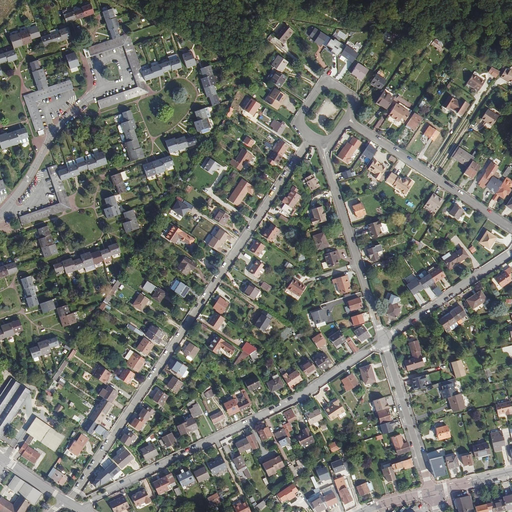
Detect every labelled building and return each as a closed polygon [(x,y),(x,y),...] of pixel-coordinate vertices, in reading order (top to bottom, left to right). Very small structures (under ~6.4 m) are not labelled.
[(82,7),(82,9),(85,17),(94,14),(91,4),(82,7)] [(85,17),(82,9),(73,12),(76,20),(85,17)] [(106,21),(115,18),(112,9),(103,12),(106,21)] [(76,20),(73,12),(64,15),(67,23),(76,20)] [(116,17),(115,18),(106,21),(109,30),(117,28),(120,27),(116,17)] [(281,43),(287,36),(289,37),(293,31),(284,24),(274,37),(281,43)] [(28,30),(31,40),(40,36),(37,27),(28,30)] [(59,30),(60,33),(62,41),(72,38),(68,27),(59,30)] [(109,30),(112,40),(120,37),(117,28),(109,30)] [(323,47),(328,37),(311,28),(306,39),(323,47)] [(32,42),(31,40),(28,30),(19,33),(23,45),(32,42)] [(339,31),(336,35),(344,41),(347,36),(339,31)] [(392,36),(385,32),(382,37),(391,43),(396,36),(393,34),(392,36)] [(23,45),(19,33),(10,36),(14,49),(23,45)] [(53,44),(62,41),(60,33),(50,36),(53,44)] [(44,47),(53,44),(50,36),(50,34),(41,38),(44,47)] [(120,37),(112,40),(83,49),(86,56),(123,44),(123,43),(131,40),(129,34),(120,37)] [(425,39),(420,36),(417,40),(428,47),(432,41),(425,37),(425,39)] [(438,41),(435,39),(432,45),(438,49),(437,50),(441,53),(444,49),(441,48),(445,43),(439,39),(438,41)] [(133,45),(131,40),(123,43),(123,44),(86,56),(86,58),(123,46),(137,87),(97,100),(98,102),(138,88),(141,95),(149,92),(145,81),(138,83),(126,48),(133,45)] [(138,83),(145,81),(142,72),(133,45),(126,48),(138,83)] [(328,55),(327,58),(335,60),(338,50),(327,46),(325,54),(328,55)] [(14,50),(5,53),(8,61),(8,62),(17,59),(14,50)] [(182,55),(187,68),(192,67),(196,65),(192,52),(182,55)] [(65,56),(70,69),(80,66),(75,53),(65,56)] [(271,66),(277,70),(281,73),(288,62),(278,56),(271,66)] [(169,61),(172,69),(172,71),(178,69),(182,67),(179,58),(169,61)] [(29,63),(32,72),(40,70),(37,60),(29,63)] [(169,61),(160,64),(163,72),(168,71),(172,69),(169,61)] [(151,68),(154,78),(159,76),(164,75),(163,72),(160,64),(151,67),(151,68)] [(368,70),(358,64),(352,73),(362,80),(368,70)] [(200,69),(203,78),(213,75),(210,65),(200,69)] [(488,76),(495,79),(499,71),(490,67),(487,73),(489,74),(488,76)] [(150,79),(154,78),(151,68),(142,72),(145,81),(150,79)] [(32,72),(35,82),(45,78),(46,78),(43,69),(40,70),(32,72)] [(505,79),(508,81),(511,83),(511,71),(509,70),(509,71),(505,69),(500,77),(504,80),(505,79)] [(281,73),(277,70),(270,81),(280,88),(287,77),(281,73)] [(386,81),(382,78),(385,75),(379,71),(376,74),(370,83),(381,90),(386,81)] [(467,84),(479,91),(484,82),(473,74),(467,84)] [(216,84),(213,75),(203,78),(201,79),(204,88),(213,85),(216,84)] [(35,82),(38,91),(48,88),(45,78),(35,82)] [(48,88),(38,91),(35,92),(37,99),(73,87),(70,80),(48,88)] [(216,94),(213,85),(204,88),(205,93),(207,97),(208,97),(216,94)] [(73,89),(73,87),(37,99),(35,92),(24,96),(27,104),(33,102),(43,130),(45,129),(36,102),(73,89)] [(138,88),(98,102),(100,109),(141,95),(138,88)] [(274,88),(265,102),(277,110),(286,96),(274,88)] [(376,102),(386,109),(394,98),(383,91),(376,102)] [(220,103),(216,94),(208,97),(210,101),(211,106),(220,103)] [(463,105),(450,96),(443,107),(448,110),(450,108),(458,113),(457,113),(462,116),(469,105),(465,102),(463,105)] [(249,113),(255,105),(247,100),(241,108),(249,113)] [(233,101),(230,107),(234,109),(235,110),(239,105),(233,101)] [(37,131),(43,130),(33,102),(27,104),(36,132),(37,131)] [(410,113),(396,104),(389,115),(399,122),(400,120),(404,122),(410,113)] [(195,112),(198,121),(208,118),(204,108),(195,112)] [(481,119),(492,126),(498,116),(488,109),(481,119)] [(125,122),(133,119),(132,114),(130,110),(122,113),(122,114),(125,122)] [(414,113),(406,125),(411,128),(412,127),(415,129),(422,118),(414,113)] [(208,118),(198,121),(194,122),(196,126),(197,132),(211,127),(208,118)] [(124,133),(134,130),(137,129),(135,124),(133,119),(125,122),(121,124),(124,133)] [(286,127),(275,119),(270,126),(273,128),(272,130),(280,135),(286,127)] [(439,133),(429,127),(424,134),(434,141),(439,133)] [(28,137),(25,128),(16,131),(19,140),(20,140),(21,143),(29,141),(28,137)] [(124,133),(127,142),(137,139),(134,130),(124,133)] [(19,140),(16,131),(7,134),(11,146),(20,143),(19,140)] [(11,146),(7,134),(6,133),(0,134),(0,144),(2,149),(11,146)] [(190,137),(185,139),(188,147),(198,144),(195,135),(190,137)] [(185,136),(175,139),(179,150),(188,147),(185,139),(185,136)] [(255,142),(247,137),(243,142),(251,147),(255,142)] [(179,150),(175,139),(175,138),(166,141),(170,153),(179,150)] [(362,143),(354,138),(350,144),(348,143),(346,147),(345,149),(344,148),(338,157),(348,164),(351,159),(350,158),(357,149),(358,149),(362,143)] [(125,143),(128,152),(140,148),(137,139),(127,142),(125,143)] [(273,151),(274,151),(282,156),(289,146),(280,140),(273,151)] [(451,156),(468,167),(472,161),(474,158),(457,147),(451,156)] [(141,148),(140,148),(128,152),(131,162),(144,157),(141,148)] [(241,170),(247,161),(249,162),(253,156),(242,150),(235,161),(233,159),(230,163),(241,170)] [(282,156),(274,151),(269,159),(277,164),(282,156)] [(95,158),(98,167),(107,164),(103,152),(99,153),(94,155),(95,158)] [(86,161),(85,161),(88,169),(89,170),(98,167),(95,158),(94,155),(92,154),(86,156),(85,158),(86,161)] [(166,157),(162,159),(165,168),(174,165),(171,156),(166,157)] [(152,162),(157,174),(166,171),(165,168),(162,159),(152,162)] [(219,169),(221,166),(210,159),(203,169),(212,175),(215,170),(216,168),(219,169)] [(80,174),(79,172),(76,164),(75,161),(74,160),(66,162),(66,164),(67,168),(71,178),(80,174)] [(379,163),(374,160),(368,169),(375,174),(373,177),(378,180),(381,176),(386,168),(381,165),(380,166),(378,164),(378,163),(379,163)] [(88,169),(85,161),(80,163),(76,164),(79,172),(88,169)] [(472,161),(468,167),(463,175),(471,180),(480,167),(472,161)] [(157,174),(152,162),(143,165),(147,177),(157,174)] [(486,186),(492,176),(498,167),(491,163),(486,171),(487,171),(479,183),(480,184),(484,187),(485,187),(486,186)] [(61,181),(58,171),(56,165),(49,167),(60,200),(67,197),(61,181)] [(60,200),(49,167),(47,168),(59,203),(19,216),(20,218),(60,205),(62,212),(71,209),(67,197),(60,200)] [(503,176),(506,178),(511,169),(509,167),(503,176)] [(61,181),(71,178),(67,168),(58,171),(61,181)] [(350,170),(342,172),(344,179),(352,177),(350,170)] [(115,185),(124,182),(123,180),(126,179),(127,178),(125,171),(111,176),(114,185),(115,185)] [(398,178),(391,173),(386,181),(393,185),(393,186),(406,194),(413,182),(409,179),(408,181),(407,180),(406,181),(405,181),(403,180),(398,177),(398,178)] [(307,182),(312,191),(320,186),(315,178),(314,178),(311,175),(305,178),(307,182)] [(492,176),(486,186),(496,193),(502,183),(492,176)] [(496,193),(492,199),(495,201),(499,195),(500,196),(503,199),(506,194),(508,195),(511,190),(508,188),(511,181),(506,178),(502,183),(496,193)] [(252,194),(256,188),(242,179),(229,200),(238,206),(248,192),(252,194)] [(127,191),(124,182),(115,185),(118,194),(127,191)] [(298,190),(293,187),(291,190),(291,191),(286,199),(285,198),(282,202),(285,204),(281,209),(292,216),(296,211),(293,209),(301,196),(296,193),(298,190)] [(436,212),(444,201),(433,194),(425,205),(436,212)] [(108,208),(117,205),(114,195),(105,199),(108,208)] [(356,218),(366,214),(362,203),(353,206),(356,218)] [(22,225),(62,212),(60,205),(20,218),(22,225)] [(120,214),(117,205),(108,208),(104,209),(107,218),(120,214)] [(463,211),(455,205),(449,213),(458,219),(463,211)] [(323,211),(322,206),(312,209),(315,218),(311,219),(313,224),(326,220),(325,215),(326,215),(324,210),(323,211)] [(213,219),(224,226),(230,216),(219,209),(213,219)] [(126,222),(136,219),(133,210),(123,213),(126,222)] [(275,212),(273,216),(280,220),(282,216),(275,212)] [(139,228),(136,219),(126,222),(123,223),(126,233),(139,228)] [(380,221),(368,225),(369,230),(370,230),(371,233),(370,233),(372,239),(381,236),(378,227),(381,226),(380,221)] [(268,229),(266,232),(265,232),(262,236),(271,242),(279,230),(271,224),(268,229)] [(41,238),(51,235),(47,226),(38,229),(41,238)] [(173,226),(166,237),(175,243),(178,238),(187,244),(191,238),(173,226)] [(212,244),(220,232),(211,226),(203,238),(212,244)] [(496,238),(487,232),(479,243),(489,249),(496,238)] [(328,246),(324,233),(313,236),(318,249),(328,246)] [(38,239),(41,248),(54,244),(51,235),(41,238),(38,239)] [(258,257),(265,246),(256,240),(254,244),(253,246),(249,251),(258,257)] [(108,246),(108,247),(111,255),(121,252),(117,243),(108,246)] [(423,245),(420,243),(414,251),(420,250),(423,245)] [(55,244),(54,244),(41,248),(45,258),(58,253),(55,244)] [(379,246),(368,249),(371,261),(382,257),(379,246)] [(468,249),(472,254),(476,250),(472,246),(468,249)] [(108,247),(99,250),(102,259),(111,255),(108,247)] [(462,248),(451,256),(449,253),(441,258),(444,261),(443,261),(449,269),(456,264),(457,264),(468,256),(462,248)] [(102,259),(99,250),(90,254),(94,264),(103,261),(102,259)] [(337,260),(336,257),(339,256),(338,250),(325,254),(327,262),(322,263),(324,269),(338,265),(337,260)] [(80,255),(81,258),(84,267),(94,264),(90,254),(89,252),(80,255)] [(185,275),(190,267),(194,269),(197,265),(185,257),(177,270),(185,275)] [(75,271),(72,261),(71,258),(62,262),(65,270),(66,274),(75,271)] [(84,267),(81,258),(72,261),(75,271),(84,267)] [(382,262),(386,268),(393,265),(389,259),(382,262)] [(259,272),(264,265),(257,260),(249,272),(257,278),(261,273),(259,272)] [(5,265),(9,275),(18,272),(15,262),(5,265)] [(55,273),(65,270),(62,262),(52,265),(55,273)] [(0,267),(0,277),(9,275),(5,265),(0,267)] [(429,274),(432,279),(434,282),(440,278),(440,279),(445,276),(439,267),(435,269),(429,274)] [(511,281),(509,278),(511,277),(510,267),(504,271),(505,272),(496,279),(502,287),(511,281)] [(24,289),(32,286),(34,286),(30,276),(21,280),(24,289)] [(337,283),(340,294),(351,291),(346,276),(332,280),(334,284),(337,283)] [(287,289),(299,297),(305,288),(298,283),(298,282),(293,279),(287,289)] [(438,288),(434,282),(432,279),(429,281),(431,285),(426,288),(430,294),(438,288)] [(108,293),(112,296),(120,283),(117,280),(108,293)] [(183,298),(190,288),(181,282),(174,292),(183,298)] [(260,291),(249,284),(243,293),(254,300),(260,291)] [(35,295),(32,286),(24,289),(27,298),(35,295)] [(160,302),(166,293),(158,288),(152,297),(160,302)] [(466,300),(472,309),(487,300),(481,291),(466,300)] [(133,305),(141,311),(149,299),(140,293),(133,305)] [(422,300),(417,293),(414,296),(418,302),(422,300)] [(39,305),(35,295),(27,298),(26,299),(29,308),(39,305)] [(221,313),(228,304),(220,298),(213,308),(221,313)] [(351,310),(362,307),(359,298),(348,302),(349,306),(345,307),(347,314),(352,312),(351,310)] [(43,313),(55,309),(52,300),(40,304),(43,313)] [(103,311),(107,305),(103,302),(99,308),(103,311)] [(390,303),(386,314),(396,318),(400,307),(397,306),(397,304),(397,303),(396,302),(394,302),(394,303),(393,304),(390,303)] [(60,318),(70,314),(67,305),(56,309),(60,318)] [(449,313),(450,313),(456,322),(466,315),(460,306),(449,313)] [(323,309),(311,313),(315,324),(327,321),(323,309)] [(272,316),(263,310),(261,314),(262,315),(260,318),(259,318),(256,322),(257,322),(254,326),(263,332),(271,320),(270,320),(272,316)] [(73,313),(70,314),(60,318),(63,327),(76,322),(73,313)] [(208,324),(217,330),(225,319),(216,313),(208,324)] [(456,322),(450,313),(438,321),(444,330),(456,322)] [(19,320),(10,323),(14,333),(23,330),(19,320)] [(2,329),(5,338),(15,335),(14,333),(10,323),(1,326),(2,329)] [(127,327),(142,336),(143,334),(129,324),(127,327)] [(146,335),(158,343),(164,334),(152,326),(146,335)] [(354,332),(361,342),(370,336),(363,326),(354,332)] [(337,349),(344,344),(342,343),(346,340),(339,331),(329,338),(337,349)] [(325,343),(319,334),(312,339),(318,348),(325,343)] [(47,340),(50,348),(59,345),(56,336),(47,340)] [(216,353),(224,341),(216,336),(209,348),(216,353)] [(347,342),(354,353),(358,350),(350,337),(346,340),(347,342)] [(147,354),(154,344),(144,338),(137,348),(147,354)] [(50,348),(47,340),(38,343),(39,346),(42,355),(51,352),(50,348)] [(424,366),(420,351),(421,351),(418,340),(408,343),(413,358),(404,361),(407,371),(424,366)] [(232,347),(224,341),(220,347),(229,353),(232,347)] [(243,350),(249,355),(255,351),(257,349),(246,342),(241,349),(243,350)] [(188,355),(193,359),(199,349),(189,343),(183,353),(188,355)] [(33,358),(42,355),(39,346),(29,349),(33,358)] [(76,351),(73,349),(67,358),(70,359),(76,351)] [(144,359),(136,353),(130,350),(128,353),(132,355),(126,364),(138,372),(141,367),(140,366),(143,362),(144,359)] [(241,361),(249,355),(243,350),(237,359),(241,361)] [(255,351),(249,355),(253,362),(259,359),(255,351)] [(327,365),(331,362),(325,353),(321,356),(322,357),(314,361),(321,371),(328,366),(327,365)] [(59,368),(62,371),(67,363),(64,360),(59,368)] [(306,375),(316,369),(309,360),(300,366),(306,375)] [(171,370),(181,377),(181,376),(185,370),(187,367),(177,361),(171,370)] [(111,373),(99,365),(92,376),(105,384),(107,380),(111,373)] [(375,381),(370,366),(360,369),(365,384),(375,381)] [(62,371),(59,368),(57,371),(52,379),(55,381),(62,371)] [(126,368),(119,378),(127,383),(128,384),(135,374),(126,368)] [(294,385),(302,380),(296,370),(288,376),(286,373),(282,376),(289,387),(293,384),(294,385)] [(358,384),(352,374),(344,379),(348,384),(345,386),(344,387),(347,391),(358,384)] [(428,387),(425,375),(411,379),(414,391),(428,387)] [(257,376),(244,382),(249,391),(261,385),(257,376)] [(176,392),(182,383),(173,377),(167,386),(176,392)] [(271,392),(283,386),(279,377),(273,380),(267,383),(271,392)] [(0,438),(25,400),(23,398),(24,397),(24,396),(24,395),(23,395),(23,394),(22,394),(21,394),(20,394),(17,390),(21,384),(11,378),(0,395),(0,438)] [(440,400),(448,398),(459,394),(457,390),(455,391),(454,387),(456,387),(455,383),(456,382),(455,378),(442,382),(443,386),(442,387),(443,390),(438,392),(440,400)] [(31,391),(21,384),(17,390),(20,394),(21,394),(22,394),(23,394),(23,395),(24,395),(24,396),(24,397),(23,398),(25,400),(31,391)] [(103,398),(111,403),(118,393),(108,386),(106,390),(102,397),(103,398)] [(205,393),(207,398),(214,395),(211,390),(207,391),(205,393)] [(153,399),(162,405),(168,396),(159,391),(153,399)] [(232,396),(234,399),(240,412),(250,407),(249,405),(252,404),(246,393),(243,394),(243,395),(236,398),(234,394),(232,395),(232,396)] [(459,394),(448,398),(452,412),(465,408),(460,394),(459,394)] [(385,397),(372,400),(376,411),(388,408),(385,397)] [(112,404),(111,403),(103,398),(96,408),(106,414),(112,404)] [(239,411),(234,399),(224,404),(229,415),(239,411)] [(339,400),(339,401),(337,399),(333,402),(334,404),(332,405),(332,406),(329,408),(328,407),(325,409),(325,411),(331,420),(345,411),(342,407),(343,406),(339,400)] [(498,415),(505,413),(505,415),(511,413),(511,411),(509,401),(495,405),(498,415)] [(202,413),(197,403),(192,406),(193,407),(191,408),(189,402),(186,404),(191,414),(193,418),(202,413)] [(58,414),(63,407),(59,405),(55,411),(58,414)] [(143,421),(146,422),(152,410),(146,407),(144,410),(139,407),(129,427),(138,431),(143,421)] [(99,425),(106,414),(96,408),(90,419),(99,425)] [(310,425),(323,419),(318,409),(305,415),(310,425)] [(391,421),(388,410),(378,413),(381,424),(391,421)] [(221,411),(210,417),(213,423),(224,417),(221,411)] [(286,430),(291,427),(289,423),(290,422),(296,419),(292,411),(290,412),(291,413),(285,416),(289,423),(283,425),(286,430)] [(57,412),(49,412),(49,425),(57,425),(57,412)] [(186,422),(177,427),(181,434),(191,430),(191,431),(198,427),(193,418),(191,414),(184,418),(186,422)] [(43,428),(45,424),(37,419),(34,423),(43,428)] [(95,430),(99,425),(90,419),(89,419),(82,429),(91,435),(94,430),(95,430)] [(390,422),(380,425),(383,434),(393,432),(390,422)] [(52,446),(58,438),(52,434),(54,430),(45,424),(43,428),(34,423),(29,431),(31,433),(32,433),(37,436),(40,439),(52,446)] [(292,430),(291,427),(286,430),(283,425),(282,426),(283,429),(288,438),(291,437),(289,432),(292,430)] [(436,429),(440,440),(450,437),(447,426),(436,429)] [(262,440),(272,436),(267,427),(258,432),(262,440)] [(303,433),(296,437),(301,446),(308,443),(309,444),(314,442),(307,428),(302,430),(303,433)] [(288,438),(283,429),(275,434),(280,441),(279,442),(281,447),(290,442),(288,438)] [(128,431),(125,436),(122,434),(117,442),(127,448),(135,436),(128,431)] [(502,432),(490,434),(494,452),(502,450),(501,445),(505,444),(502,432)] [(30,435),(25,442),(29,445),(34,438),(51,449),(52,446),(40,439),(37,436),(32,433),(31,433),(32,433),(31,436),(30,435)] [(167,447),(176,442),(171,433),(162,438),(162,439),(159,441),(162,447),(166,446),(167,447)] [(4,434),(1,439),(13,447),(16,441),(4,434)] [(77,456),(88,439),(82,435),(76,443),(74,442),(69,450),(77,456)] [(384,445),(381,435),(376,437),(379,446),(384,445)] [(395,447),(397,446),(399,454),(410,451),(408,442),(402,444),(401,439),(400,435),(392,438),(395,447)] [(258,442),(255,436),(250,438),(253,445),(258,443),(258,442)] [(60,439),(58,438),(52,446),(51,449),(53,450),(60,439)] [(240,453),(251,448),(246,438),(235,444),(240,453)] [(336,441),(327,445),(331,453),(340,449),(336,441)] [(41,455),(27,446),(28,445),(25,443),(20,449),(18,452),(22,454),(21,455),(35,464),(41,455)] [(475,457),(490,454),(487,443),(472,446),(475,457)] [(158,454),(153,444),(141,450),(146,460),(158,454)] [(126,450),(114,460),(121,468),(133,458),(126,450)] [(250,474),(241,455),(239,452),(234,455),(236,458),(233,459),(240,472),(244,470),(246,475),(250,474)] [(459,466),(456,455),(445,458),(448,469),(459,466)] [(462,457),(464,465),(468,464),(468,466),(474,464),(471,455),(462,457)] [(278,456),(260,464),(266,477),(274,473),(273,471),(283,467),(278,456)] [(435,476),(446,474),(442,456),(430,459),(435,476)] [(227,467),(222,457),(219,458),(218,457),(214,458),(215,461),(213,463),(212,461),(207,464),(213,475),(227,467)] [(341,459),(331,463),(335,473),(345,469),(341,459)] [(410,459),(402,461),(404,467),(404,469),(412,466),(410,459)] [(301,465),(299,460),(297,460),(301,468),(291,472),(294,478),(304,471),(301,465)] [(392,467),(393,470),(404,467),(402,461),(399,462),(391,465),(392,467)] [(331,478),(325,466),(316,470),(321,482),(331,478)] [(210,477),(205,467),(194,472),(199,482),(210,477)] [(396,479),(393,470),(392,467),(382,470),(384,476),(385,475),(388,482),(396,479)] [(64,475),(53,468),(48,475),(51,478),(62,486),(67,479),(64,477),(64,475)] [(182,487),(194,481),(190,471),(182,474),(181,473),(177,475),(182,487)] [(160,481),(153,484),(158,495),(168,490),(166,486),(171,483),(173,486),(176,485),(171,473),(161,478),(162,479),(159,480),(160,481)] [(42,494),(15,476),(8,486),(12,489),(30,501),(35,504),(42,494)] [(334,480),(336,487),(338,492),(339,491),(343,499),(343,500),(345,504),(352,500),(346,488),(342,477),(334,480)] [(360,496),(373,490),(370,483),(368,484),(368,483),(357,487),(360,496)] [(293,484),(278,494),(283,501),(288,498),(288,499),(295,495),(294,494),(298,491),(293,484)] [(316,489),(314,490),(316,494),(307,500),(314,511),(319,511),(327,507),(327,506),(323,497),(319,488),(316,489)] [(30,501),(12,489),(11,490),(19,496),(29,502),(30,501)] [(145,489),(140,491),(140,492),(136,494),(131,497),(136,506),(145,501),(146,503),(151,501),(145,489)] [(222,501),(217,493),(207,498),(212,507),(222,501)] [(333,493),(323,497),(327,506),(337,502),(333,493)] [(283,501),(278,494),(276,495),(282,503),(288,499),(288,498),(283,501)] [(511,495),(502,498),(503,501),(506,510),(511,508),(511,495)] [(19,496),(13,506),(4,499),(2,502),(0,504),(0,511),(1,511),(24,511),(30,503),(29,502),(19,496)] [(124,496),(109,503),(113,511),(116,511),(120,510),(121,511),(129,507),(124,496)] [(458,511),(467,511),(467,510),(472,509),(469,496),(456,499),(454,502),(456,509),(458,508),(458,511)] [(256,511),(266,504),(263,500),(253,508),(256,511)] [(498,511),(506,510),(503,501),(491,504),(493,511),(498,511)] [(236,511),(250,511),(246,502),(241,504),(234,507),(236,511)]
